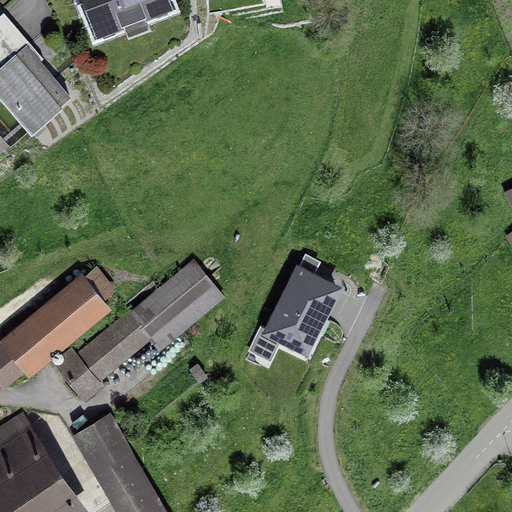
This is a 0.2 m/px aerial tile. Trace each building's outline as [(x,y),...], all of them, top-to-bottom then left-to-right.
[(84,0),(98,33),(166,6),(164,0),(84,0)] [(0,15),(0,14),(0,59),(4,64),(0,67),(0,86),(21,111),(27,106),(42,123),(61,107),(59,104),(70,95),(0,15)] [(191,263),(62,373),(79,393),(151,333),(162,345),(220,296),(191,263)] [(306,348),(336,286),(306,272),(299,268),(268,330),(306,348)] [(83,282),(0,347),(0,381),(3,385),(102,307),(83,282)] [(37,440),(73,493),(96,474),(118,511),(162,511),(109,417),(74,439),(64,422),(37,440)] [(0,511),(74,511),(82,507),(73,493),(37,440),(22,418),(0,433),(0,511)]
